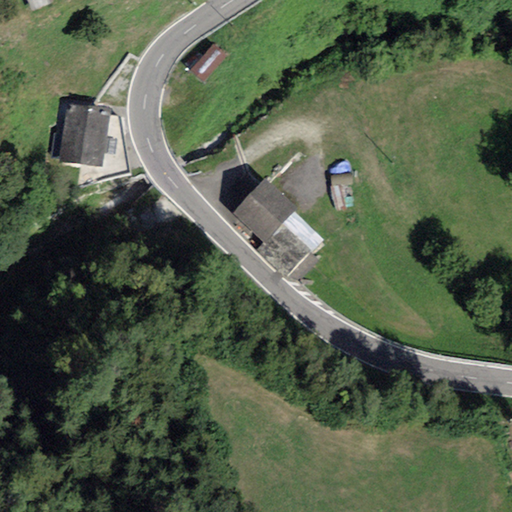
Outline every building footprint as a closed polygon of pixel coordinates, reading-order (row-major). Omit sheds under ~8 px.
[(26,0),(30,12),(51,4),(49,0),(26,0)] [(219,46),(193,66),(205,82),(231,62),(219,46)] [(60,162),(102,168),(109,110),(68,105),(64,135),(61,159),(60,162)] [(51,158),(61,159),(64,135),(54,133),(51,158)] [(294,214),(298,209),(265,179),(233,214),(265,243),(294,214)] [(285,280),(323,241),(294,214),(265,243),(258,250),(285,280)]
